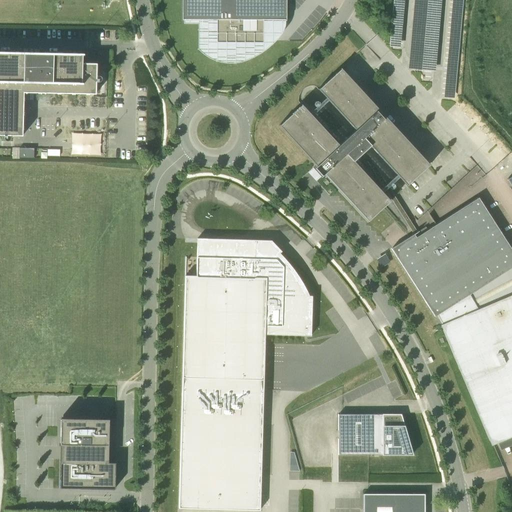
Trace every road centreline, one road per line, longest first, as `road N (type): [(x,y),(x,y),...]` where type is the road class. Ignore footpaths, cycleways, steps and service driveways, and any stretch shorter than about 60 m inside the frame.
road 1 (unclassified): [(461,511),(428,390),(389,314),(339,248),(236,149)]
road 2 (unclassified): [(145,511),(148,213),(155,182),(187,144)]
road 3 (unclassified): [(236,112),(300,61),(349,0)]
road 4 (unclassified): [(194,108),(148,40),(139,0)]
